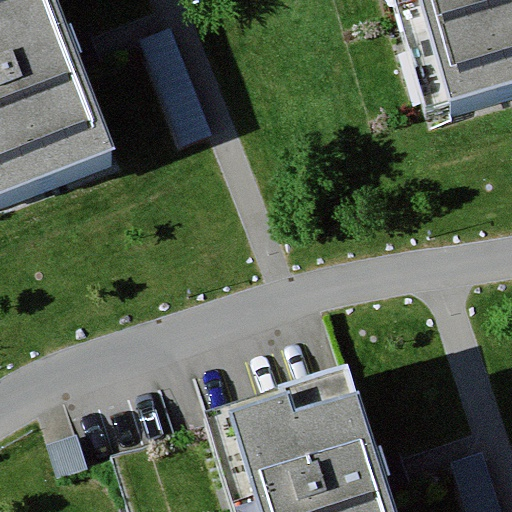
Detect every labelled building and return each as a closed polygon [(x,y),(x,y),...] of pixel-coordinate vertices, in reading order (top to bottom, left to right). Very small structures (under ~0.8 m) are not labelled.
[(45,0),(0,0),(0,206),(108,167),(45,0)] [(511,0),(419,0),(452,115),(511,97),(511,0)] [(159,34),(132,46),(175,152),(203,140),(159,34)] [(347,374),(205,419),(234,511),(391,511),(379,473),(347,374)] [(47,444),(57,478),(86,469),(76,436),(47,444)] [(493,511),(473,455),(440,466),(455,511),(493,511)]
